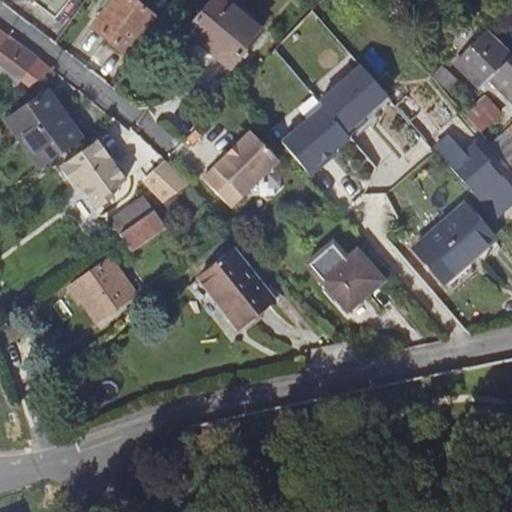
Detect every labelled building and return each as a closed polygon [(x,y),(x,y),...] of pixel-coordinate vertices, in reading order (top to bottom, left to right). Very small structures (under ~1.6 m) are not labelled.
[(69,0),(31,0),(31,1),(55,19),(69,0)] [(113,0),(92,28),(124,54),(153,17),(130,0),(113,0)] [(212,0),(186,31),(230,68),(262,31),(224,0),(212,0)] [(318,20),(311,12),(303,19),(309,27),(318,20)] [(481,89),(492,78),(511,97),(511,56),(511,58),(486,34),(456,65),(481,89)] [(31,54),(8,36),(0,47),(0,65),(20,81),(29,70),(38,58),(31,54)] [(0,75),(16,87),(20,81),(0,65),(0,75)] [(360,68),(318,104),(322,109),(348,139),(366,123),(362,118),(386,97),(360,68)] [(431,77),(449,98),(458,90),(439,69),(431,77)] [(35,74),(29,70),(20,81),(26,85),(35,74)] [(42,168),(82,140),(48,93),(7,122),(41,169),(42,168)] [(395,107),(408,122),(415,116),(416,115),(402,100),(395,107)] [(465,116),(479,132),(498,115),(484,100),(465,116)] [(281,144),(309,178),(322,167),(319,164),(331,154),(348,139),(322,109),(281,144)] [(408,122),(425,142),(432,135),(415,116),(408,122)] [(366,123),(348,139),(351,143),(370,127),(366,123)] [(491,146),(511,169),(511,131),(509,128),(491,146)] [(249,132),(203,179),(232,207),(278,160),(249,132)] [(93,203),(124,181),(97,143),(61,168),(70,180),(75,177),(93,203)] [(448,167),(484,209),(508,187),(472,146),(448,167)] [(331,154),(319,164),(322,167),(334,157),(331,154)] [(156,204),(172,192),(154,168),(138,179),(156,204)] [(119,235),(148,214),(139,201),(110,222),(119,235)] [(148,214),(119,235),(130,251),(164,227),(159,219),(167,213),(160,205),(148,214)] [(443,283),(494,239),(465,206),(414,250),(443,283)] [(307,265),(347,312),(382,281),(357,252),(347,261),(332,244),(307,265)] [(232,252),(198,279),(238,329),(243,334),(256,324),(251,319),(272,301),(232,252)] [(93,295),(108,315),(134,294),(106,260),(67,291),(79,305),(82,303),(93,295)] [(98,323),(108,315),(93,295),(82,303),(98,323)]
